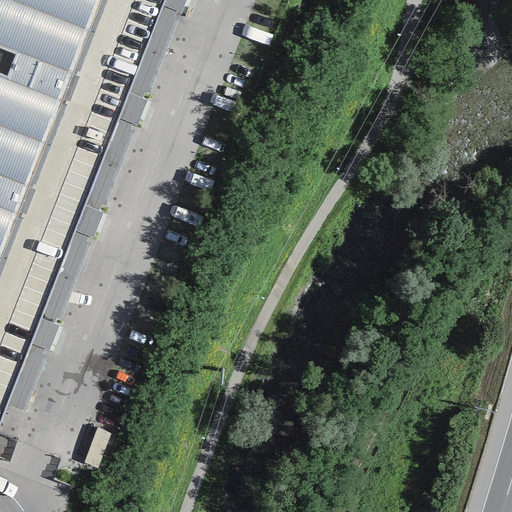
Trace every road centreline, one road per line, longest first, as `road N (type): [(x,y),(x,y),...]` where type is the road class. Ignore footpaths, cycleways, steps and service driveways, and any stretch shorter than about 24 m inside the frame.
road 1 (track): [(187,511),(232,388),(292,261),(407,81),(418,0)]
road 2 (unknown): [(14,499),(69,396),(231,0)]
